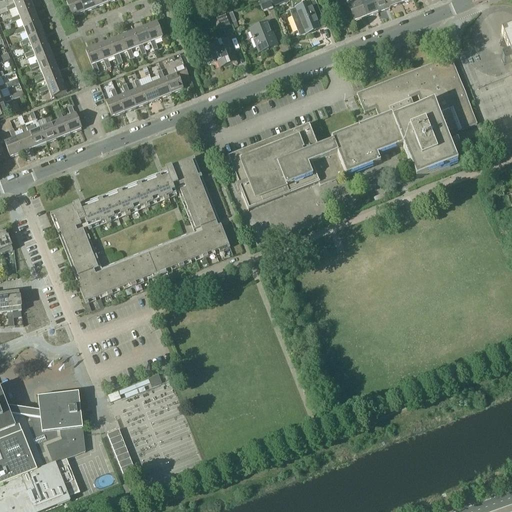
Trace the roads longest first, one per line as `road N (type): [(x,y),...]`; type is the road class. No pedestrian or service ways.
road 1 (residential): [(16,184),(461,5)]
road 2 (unclassified): [(73,327),(16,184)]
